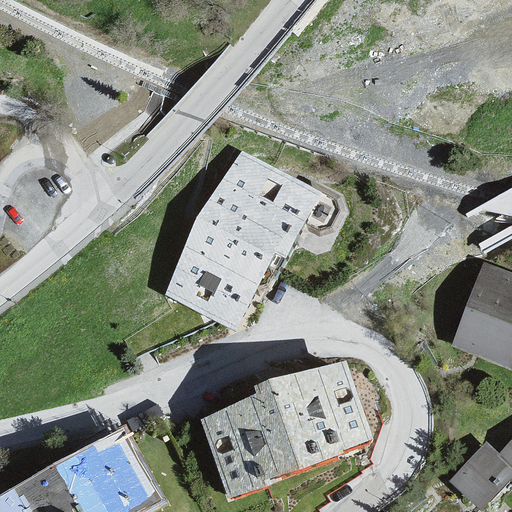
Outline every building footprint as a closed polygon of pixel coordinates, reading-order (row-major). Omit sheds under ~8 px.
[(335,203),(251,162),(176,297),(252,338),(335,203)] [(511,276),(496,273),(466,351),(511,371),(511,276)] [(367,366),(221,420),(251,499),(394,443),(367,366)] [(133,430),(0,499),(7,511),(150,511),(166,503),(133,430)] [(511,439),(499,453),(501,455),(499,456),(511,467),(511,476),(510,479),(511,481),(511,439)] [(499,453),(487,441),(449,481),(480,510),(510,479),(511,476),(511,467),(499,456),(501,455),(499,453)]
